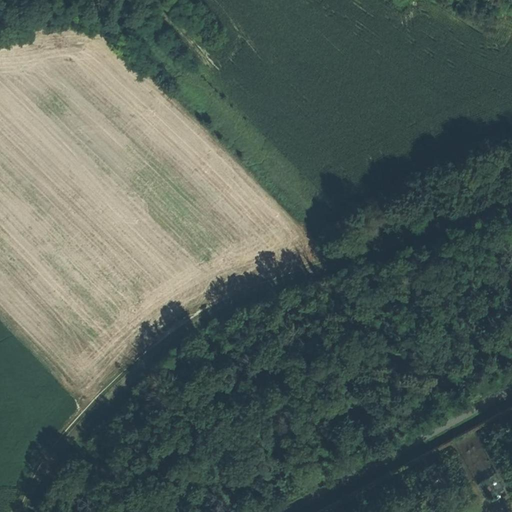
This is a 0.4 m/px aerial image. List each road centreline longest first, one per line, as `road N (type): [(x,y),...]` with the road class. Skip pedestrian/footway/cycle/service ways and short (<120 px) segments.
road 1 (track): [(20,511),(38,470),(93,402),(181,325),(284,276),(511,206)]
road 2 (track): [(0,30),(151,0)]
road 3 (track): [(93,402),(0,310)]
